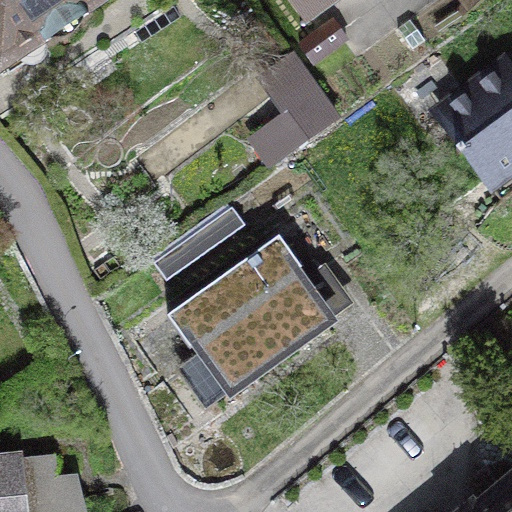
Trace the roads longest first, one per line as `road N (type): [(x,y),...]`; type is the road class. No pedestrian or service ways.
road 1 (residential): [(0,172),(41,235),(150,473),(189,511)]
road 2 (residential): [(511,272),(230,511)]
